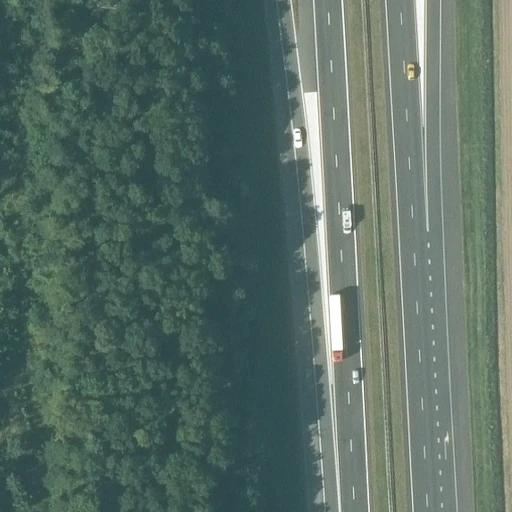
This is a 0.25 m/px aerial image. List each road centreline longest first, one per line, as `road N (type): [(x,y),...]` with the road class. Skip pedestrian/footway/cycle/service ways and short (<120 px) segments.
road 1 (motorway): [(282,0),(353,511)]
road 2 (motorway): [(326,0),(353,511)]
road 3 (motorway): [(426,511),(411,233)]
road 4 (motorway): [(411,233),(429,0)]
road 5 (motorway): [(411,233),(399,0)]
